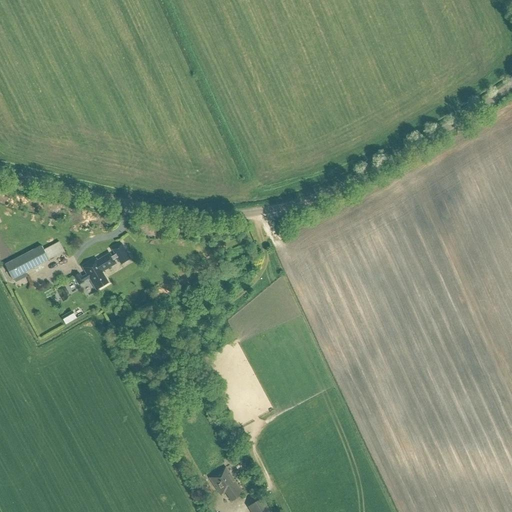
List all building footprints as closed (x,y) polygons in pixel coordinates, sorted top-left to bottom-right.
[(45,249),(51,260),(66,252),(61,241),(45,249)] [(12,279),(41,265),(33,250),(5,265),(12,279)] [(96,259),(83,267),(97,290),(109,283),(102,272),(115,264),(109,253),(97,260),(96,259)] [(131,265),(124,254),(116,258),(123,269),(131,265)] [(79,285),(84,282),(79,273),(74,276),(79,285)] [(94,320),(103,330),(110,324),(101,314),(94,320)] [(243,494),(225,467),(209,478),(220,494),(225,491),(232,501),(243,494)] [(271,511),(262,498),(253,505),(247,508),(249,511),(271,511)]
